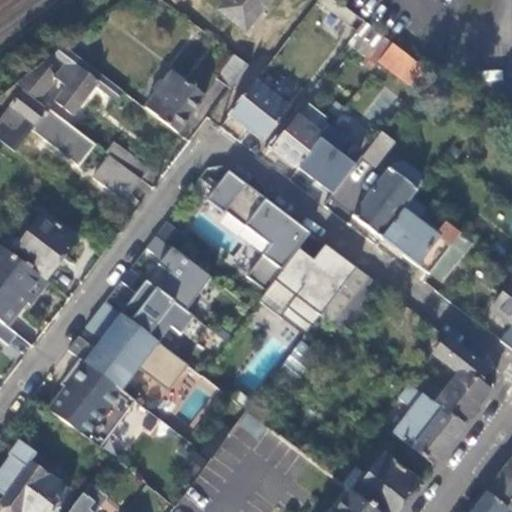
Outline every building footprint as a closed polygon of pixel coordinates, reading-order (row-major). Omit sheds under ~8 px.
[(235,16),(249,27),(269,0),(225,0),(218,9),(232,20),(235,16)] [(334,0),(318,0),(317,2),(328,9),(334,0)] [(348,25),(356,15),(335,0),(334,0),(328,9),(348,25)] [(273,59),(289,38),(278,30),(262,50),(273,59)] [(407,57),(391,45),(379,60),(395,73),(407,57)] [(66,47),(53,56),(66,65),(55,78),(66,86),(55,101),(73,116),(97,85),(113,97),(120,89),(66,47)] [(217,79),(231,89),(249,66),(235,55),(217,79)] [(424,71),(407,57),(395,73),(412,86),(424,71)] [(43,65),(17,85),(38,101),(51,85),(51,74),(43,65)] [(145,108),(178,133),(205,98),(172,72),(145,108)] [(256,82),(271,94),(280,83),(263,72),(256,82)] [(220,128),(240,142),(250,131),(263,141),(289,107),(271,94),(256,82),(220,128)] [(0,131),(0,139),(15,152),(31,131),(79,167),(96,146),(48,109),(46,111),(22,93),(0,120),(0,122),(4,126),(0,131)] [(306,110),(299,119),(315,131),(322,122),(306,110)] [(273,149),(298,168),(328,127),(322,122),(315,131),(299,119),(297,118),(273,149)] [(298,168),(334,195),(357,164),(326,141),(334,131),(328,127),(298,168)] [(394,143),(381,133),(362,158),(375,167),(394,143)] [(110,157),(141,180),(148,171),(127,154),(125,157),(115,149),(109,156),(110,157)] [(125,202),(141,180),(110,157),(93,178),(125,202)] [(396,162),(353,216),(380,238),(402,208),(411,198),(422,183),(422,175),(403,161),(396,162)] [(313,327),(322,315),(357,269),(229,172),(207,201),(225,214),(226,213),(271,246),(247,277),(266,291),(258,301),(282,319),(290,309),(313,327)] [(411,198),(402,208),(419,221),(428,210),(411,198)] [(380,238),(428,275),(429,273),(459,234),(444,223),(436,234),(419,221),(402,208),(380,238)] [(12,255),(45,281),(76,240),(43,214),(12,255)] [(440,281),(471,243),(459,234),(429,273),(440,281)] [(211,278),(156,236),(146,248),(162,260),(146,281),(130,269),(121,281),(137,294),(121,314),(159,343),(171,328),(181,335),(194,317),(186,312),(211,278)] [(12,255),(0,246),(0,320),(5,324),(24,300),(29,305),(47,282),(45,281),(12,255)] [(322,315),(348,335),(383,289),(357,269),(322,315)] [(511,351),(511,279),(491,308),(511,324),(511,325),(500,342),(511,351)] [(159,343),(152,338),(121,314),(105,302),(85,328),(101,340),(85,362),(122,391),(139,369),(168,392),(188,366),(159,343)] [(290,309),(282,319),(306,337),(313,327),(290,309)] [(16,333),(5,324),(0,320),(0,339),(7,345),(16,333)] [(476,408),(489,391),(480,384),(490,371),(446,337),(432,355),(458,374),(439,398),(435,404),(463,426),(476,408)] [(284,365),(299,376),(316,354),(301,343),(284,365)] [(65,388),(48,410),(74,430),(99,449),(136,401),(122,391),(119,388),(85,362),(80,359),(61,385),(65,388)] [(292,385),(299,376),(284,365),(277,374),(292,385)] [(409,385),(435,404),(439,398),(414,378),(409,385)] [(444,450),(463,426),(435,404),(409,385),(398,399),(411,409),(392,433),(433,465),(444,450)] [(247,412),(239,422),(258,436),(266,426),(247,412)] [(211,459),(230,434),(222,427),(202,452),(205,454),(211,459)] [(19,443),(0,469),(0,490),(5,495),(0,501),(0,502),(13,511),(22,511),(23,511),(53,511),(68,492),(39,470),(45,462),(19,443)] [(175,506),(211,459),(205,454),(168,501),(175,506)] [(397,511),(405,501),(419,483),(383,456),(367,477),(356,468),(351,475),(338,465),(330,475),(350,491),(377,511),(397,511)] [(511,460),(504,471),(486,494),(506,509),(507,507),(511,510),(511,460)] [(96,511),(107,498),(90,485),(68,511),(96,511)] [(377,511),(350,491),(334,511),(331,511),(330,511),(328,511),(377,511)] [(503,511),(506,509),(486,494),(471,511),(503,511)]
